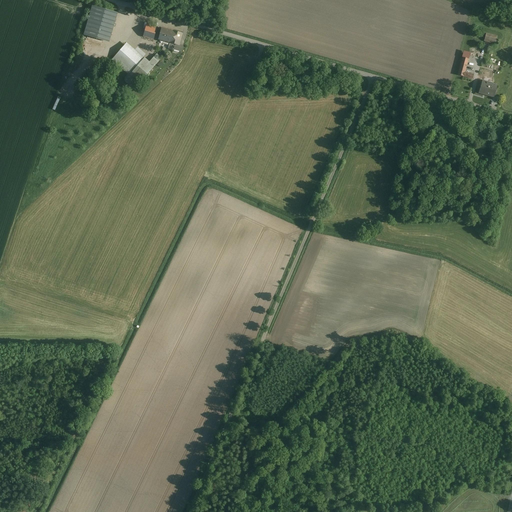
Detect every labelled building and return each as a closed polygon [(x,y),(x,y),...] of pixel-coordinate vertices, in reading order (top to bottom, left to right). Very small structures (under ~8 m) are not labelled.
[(130,25),(119,18),(105,40),(118,48),(109,62),(142,82),(156,58),(151,55),(147,62),(118,44),(130,25)] [(153,27),(143,24),(139,38),(149,41),(153,27)] [(182,34),(162,29),(159,39),(179,45),(182,34)] [(496,36),(486,33),(483,41),(495,44),(496,36)] [(469,55),(463,53),(457,75),(472,79),(473,75),(464,72),(469,55)] [(497,85),(482,81),(478,93),(493,97),(497,85)]
